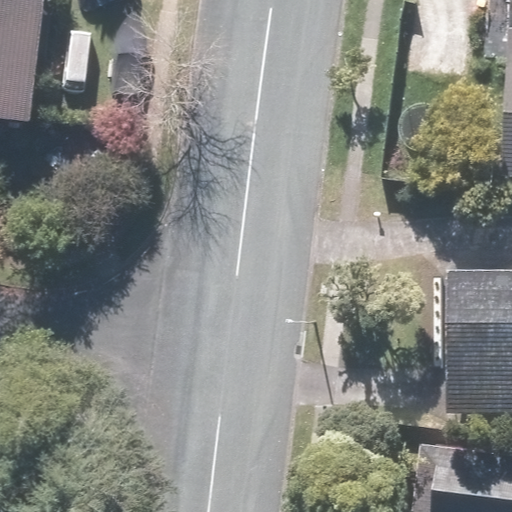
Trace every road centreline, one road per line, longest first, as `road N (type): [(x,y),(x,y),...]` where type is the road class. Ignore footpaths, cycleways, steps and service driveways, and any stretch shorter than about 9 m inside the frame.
road 1 (residential): [(232,333),(274,0)]
road 2 (residential): [(232,333),(0,300)]
road 3 (residential): [(211,511),(232,333)]
